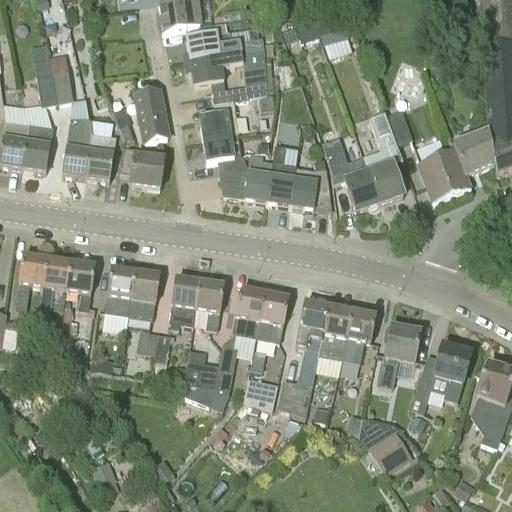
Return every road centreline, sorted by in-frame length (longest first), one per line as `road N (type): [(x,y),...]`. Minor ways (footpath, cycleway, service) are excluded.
road 1 (tertiary): [(432,290),(371,269),(194,241)]
road 2 (tertiary): [(194,241),(0,212)]
road 3 (residential): [(194,241),(165,67)]
road 4 (tertiary): [(432,290),(455,237),(511,209)]
